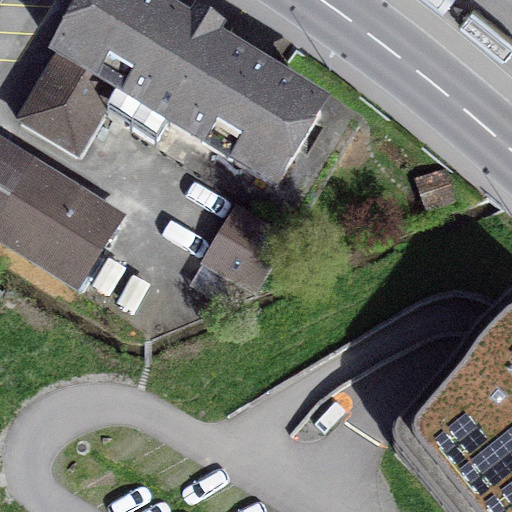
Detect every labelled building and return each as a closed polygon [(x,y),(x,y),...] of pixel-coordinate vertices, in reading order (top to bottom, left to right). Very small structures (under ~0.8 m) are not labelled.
[(341,95),(173,0),(79,0),(14,114),(79,151),(111,95),(169,128),(158,147),(273,213),(341,95)] [(0,222),(30,171),(0,153),(0,222)] [(30,171),(0,222),(0,265),(79,311),(128,228),(30,171)] [(287,244),(235,213),(204,265),(256,296),(287,244)] [(511,511),(511,302),(510,303),(504,308),(397,432),(394,436),(393,442),(393,450),(396,458),(440,511),(511,511)]
